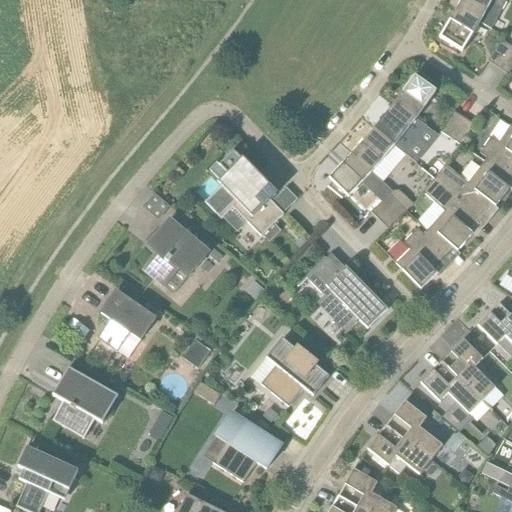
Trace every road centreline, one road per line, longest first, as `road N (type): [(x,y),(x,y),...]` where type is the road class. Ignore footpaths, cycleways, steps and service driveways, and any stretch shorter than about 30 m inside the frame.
road 1 (residential): [(0,396),(95,236),(193,119),(225,118),(294,188)]
road 2 (residential): [(291,511),(356,413),(434,328)]
road 3 (residential): [(294,188),(434,328)]
road 4 (residential): [(407,44),(294,188)]
road 5 (residential): [(407,44),(511,118)]
